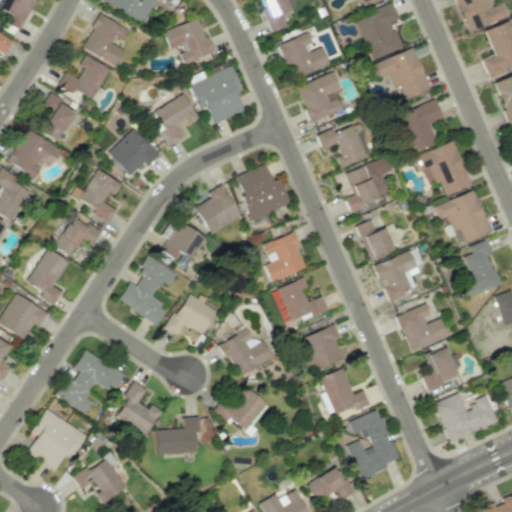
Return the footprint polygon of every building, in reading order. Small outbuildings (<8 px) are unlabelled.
[(0,21),(18,30),(31,0),(2,0),(6,2),(0,13),(0,21)] [(151,0),(101,0),(100,3),(142,22),(151,0)] [(290,0),(257,0),(268,31),(284,26),(282,19),(288,17),(286,9),(293,7),(290,0)] [(504,16),(498,2),(489,6),(486,0),(452,0),(465,32),(504,16)] [(398,48),(389,21),(396,19),(391,4),(353,17),(367,59),(398,48)] [(78,47),(111,66),(121,49),(108,42),(111,36),(119,40),(124,29),(97,14),(78,47)] [(209,53),(197,18),(160,31),(166,49),(180,44),(183,50),(176,53),(180,63),(209,53)] [(478,59),(486,79),(503,73),(500,67),(511,62),(511,31),(511,30),(511,23),(510,18),(481,30),(491,54),(478,59)] [(326,66),(319,46),(309,50),(304,34),(276,43),(288,78),(326,66)] [(0,36),(0,53),(1,54),(9,42),(0,36)] [(426,89),(410,47),(369,63),(375,77),(386,73),(391,88),(397,86),(401,99),(426,89)] [(105,67),(80,55),(76,65),(80,67),(75,78),(61,72),(55,84),(90,100),(105,67)] [(195,109),(203,106),(209,123),(240,112),(233,92),(238,90),(229,67),(186,83),(195,109)] [(305,121),(338,111),(332,90),(336,89),(331,72),(294,83),(305,121)] [(511,121),(511,72),(490,81),(507,124),(511,121)] [(72,110),(46,94),(39,105),(47,110),(35,130),(53,141),(72,110)] [(179,138),(171,125),(182,119),(184,123),(194,118),(181,94),(145,114),(164,147),(179,138)] [(427,123),(439,118),(432,99),(392,114),(401,140),(396,142),(400,153),(433,140),(427,123)] [(336,166),(367,156),(357,123),(330,131),(330,129),(314,134),(318,148),(334,143),(337,155),(333,156),(336,166)] [(140,162),(144,166),(155,155),(129,128),(103,152),(126,176),(140,162)] [(41,162),(47,166),(57,149),(24,129),(4,161),(31,178),(41,162)] [(467,186),(450,141),(409,156),(414,171),(427,167),(433,183),(437,181),(442,194),(467,186)] [(342,172),(351,194),(341,197),(347,212),(361,207),(360,203),(386,192),(379,174),(389,169),(384,155),(342,172)] [(286,204),(276,179),(269,182),(261,164),(231,176),(248,219),(286,204)] [(0,216),(8,221),(26,191),(9,181),(12,176),(0,168),(0,186),(1,187),(0,189),(0,216)] [(105,222),(112,209),(100,202),(106,191),(113,194),(118,183),(92,169),(76,199),(91,207),(88,213),(105,222)] [(208,234),(237,215),(217,184),(205,193),(207,197),(191,207),(208,234)] [(486,233),(472,190),(431,204),(436,219),(446,215),(455,243),(486,233)] [(51,248),(68,256),(77,238),(90,244),(97,230),(66,216),(51,248)] [(390,249),(381,227),(372,231),(367,219),(353,225),(367,259),(390,249)] [(202,238),(177,221),(156,251),(181,269),(202,238)] [(303,268),(290,232),(259,243),(266,261),(261,263),(267,281),(303,268)] [(460,256),(467,273),(453,278),(460,298),(496,285),(486,255),(489,255),(483,239),(466,245),(469,253),(460,256)] [(50,305),(58,291),(50,286),(65,260),(43,248),(23,282),(39,291),(36,296),(50,305)] [(370,264),(376,281),(379,280),(386,299),(413,289),(406,271),(420,266),(413,248),(370,264)] [(173,273),(143,255),(135,269),(140,272),(133,285),(126,281),(114,300),(153,324),(163,307),(148,298),(158,280),(165,285),(173,273)] [(323,310),(319,296),(303,301),(300,289),(304,288),(301,278),(267,289),(269,294),(277,292),(286,322),(323,310)] [(511,320),(511,292),(508,293),(508,290),(491,295),(499,324),(511,320)] [(36,326),(44,312),(12,292),(0,311),(0,325),(21,339),(30,323),(36,326)] [(199,334),(212,310),(197,301),(198,300),(182,292),(163,329),(174,335),(180,323),(199,334)] [(444,337),(436,315),(428,318),(423,304),(393,315),(406,351),(444,337)] [(339,358),(332,340),(334,339),(326,318),(289,332),(305,372),(339,358)] [(235,376),(269,357),(259,339),(252,343),(244,328),(217,343),(235,376)] [(453,376),(441,346),(420,354),(428,372),(418,376),(423,389),(453,376)] [(120,372),(80,350),(70,366),(76,369),(69,381),(62,377),(52,396),(82,413),(89,401),(82,397),(91,380),(110,391),(120,372)] [(364,404),(360,390),(347,394),(340,368),(317,375),(328,414),(364,404)] [(504,407),(511,404),(511,375),(495,382),(504,407)] [(143,434),(157,410),(147,404),(144,408),(134,402),(142,389),(131,382),(111,416),(143,434)] [(264,405),(239,382),(216,407),(241,430),(264,405)] [(493,422),(483,395),(461,404),(456,392),(430,402),(446,442),(462,436),(460,431),(468,427),(470,431),(493,422)] [(343,420),(349,434),(357,431),(359,438),(365,436),(368,447),(360,450),(356,440),(341,445),(354,479),(385,467),(383,462),(393,458),(374,408),(343,420)] [(82,434),(42,409),(28,431),(33,435),(22,452),(51,469),(61,453),(68,458),(82,434)] [(180,428),(152,429),(153,454),(192,452),(191,431),(196,431),(195,416),(179,417),(180,428)] [(68,476),(77,489),(90,481),(96,490),(92,493),(98,503),(121,487),(102,458),(84,470),(82,467),(68,476)] [(301,483),(311,501),(333,489),(338,499),(349,492),(334,465),(301,483)] [(305,511),(292,488),(281,495),(286,502),(279,506),(272,493),(256,502),(261,511),(305,511)] [(477,511),(511,511),(511,494),(490,503),(476,508),(477,511)]
